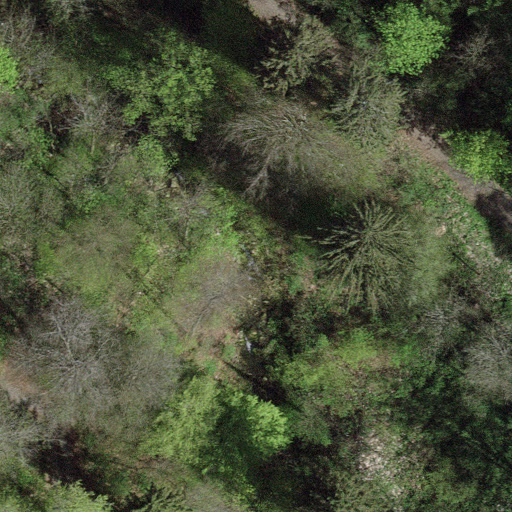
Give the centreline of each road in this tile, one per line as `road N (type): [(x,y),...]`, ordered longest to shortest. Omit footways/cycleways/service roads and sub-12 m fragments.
road 1 (track): [(511,225),(242,0)]
road 2 (track): [(70,511),(59,429),(44,403),(0,387)]
